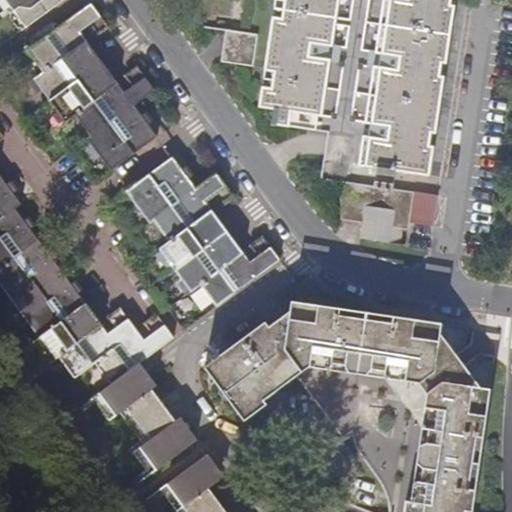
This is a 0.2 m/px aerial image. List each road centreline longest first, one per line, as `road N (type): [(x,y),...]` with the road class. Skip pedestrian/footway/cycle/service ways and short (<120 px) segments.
road 1 (residential): [(314,246),(184,352),(180,380),(281,497)]
road 2 (unknown): [(184,352),(0,86)]
road 3 (residential): [(131,0),(314,246)]
road 4 (residential): [(314,246),(370,276),(511,301)]
